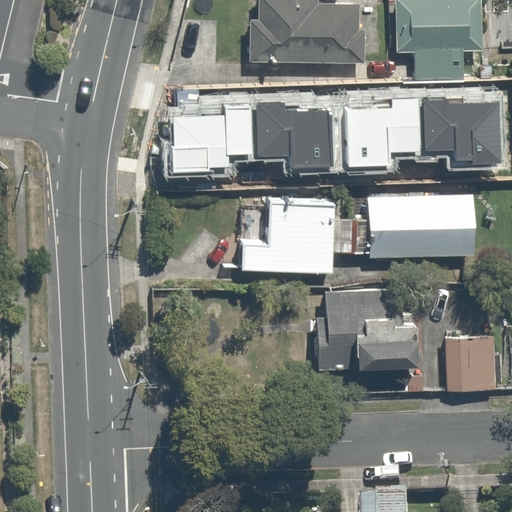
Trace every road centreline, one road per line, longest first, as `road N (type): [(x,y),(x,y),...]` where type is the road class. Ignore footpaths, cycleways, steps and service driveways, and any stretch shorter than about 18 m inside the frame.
road 1 (residential): [(89,449),(511,435)]
road 2 (tertiary): [(92,107),(78,209),(89,449)]
